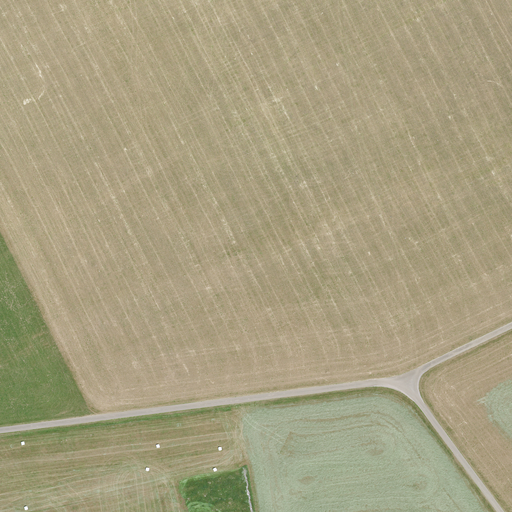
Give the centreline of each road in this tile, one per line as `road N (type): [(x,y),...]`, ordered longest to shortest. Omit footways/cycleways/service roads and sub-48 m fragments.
road 1 (track): [(0,429),(398,377),(511,322)]
road 2 (track): [(398,377),(499,511)]
